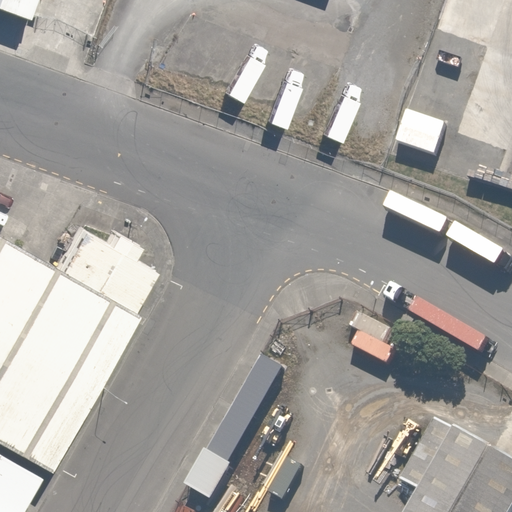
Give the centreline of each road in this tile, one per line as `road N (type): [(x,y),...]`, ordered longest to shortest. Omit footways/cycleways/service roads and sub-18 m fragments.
road 1 (unclassified): [(97,511),(270,213)]
road 2 (unclassified): [(270,213),(0,112)]
road 3 (unclassified): [(511,321),(392,253),(270,213)]
